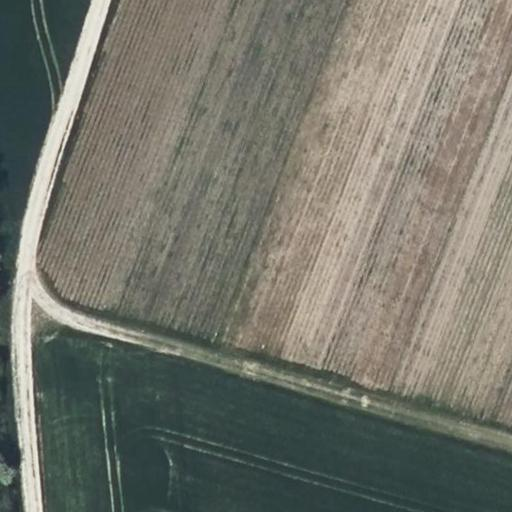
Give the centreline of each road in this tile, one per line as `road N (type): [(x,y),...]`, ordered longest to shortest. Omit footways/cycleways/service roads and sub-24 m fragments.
road 1 (track): [(32,511),(17,310),(28,235),(104,0)]
road 2 (track): [(23,272),(75,322),(511,439)]
